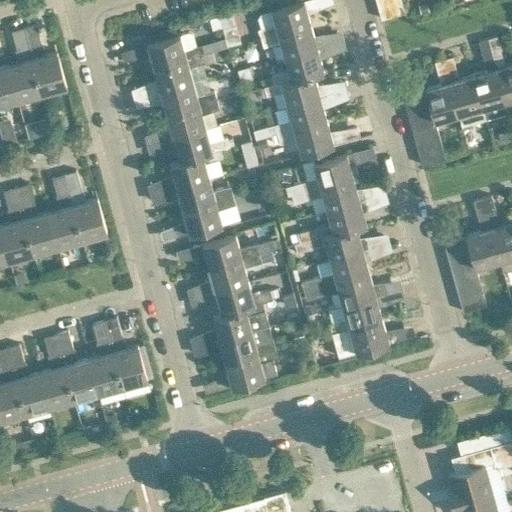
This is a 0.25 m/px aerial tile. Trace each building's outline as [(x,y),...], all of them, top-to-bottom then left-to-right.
[(316,4),(314,0),(297,0),(257,11),(261,26),(259,27),(261,36),(310,22),(306,7),(316,4)] [(405,11),(401,0),(398,0),(378,6),(382,17),(405,11)] [(66,83),(57,49),(44,52),(36,22),(24,25),(42,90),(66,83)] [(230,22),(208,26),(209,36),(232,32),(230,22)] [(315,37),(310,22),(261,36),(264,46),(281,42),(285,55),(326,43),(324,36),(315,37)] [(42,90),(24,25),(11,29),(20,59),(8,62),(18,97),(42,90)] [(154,65),(213,49),(211,40),(196,44),(193,32),(189,30),(181,33),(181,32),(148,42),(148,43),(142,45),(144,51),(150,50),(154,65)] [(511,96),(511,61),(505,63),(497,34),(488,36),(505,99),(511,96)] [(505,99),(488,36),(479,39),(487,68),(473,72),(485,117),(508,110),(505,99)] [(328,49),(326,43),(285,55),(289,70),(272,74),(274,83),(314,72),(324,70),(319,54),(328,49)] [(216,59),(213,49),(154,65),(158,79),(148,82),(151,90),(194,78),(191,66),(202,62),(216,59)] [(485,117),(473,72),(459,76),(453,54),(444,57),(459,112),(462,123),(485,117)] [(459,112),(444,57),(435,60),(441,81),(425,86),(426,88),(429,99),(433,111),(435,118),(459,112)] [(0,101),(18,97),(8,62),(0,64),(0,101)] [(314,72),(274,83),(264,86),(267,95),(284,91),(288,104),(326,94),(332,92),(330,86),(325,87),(323,82),(317,83),(314,72)] [(198,92),(194,78),(151,90),(153,98),(163,96),(167,112),(218,97),(217,97),(215,87),(210,89),(198,92)] [(429,99),(426,88),(403,94),(406,106),(429,99)] [(328,100),(326,94),(288,104),(292,119),(254,129),(257,138),(277,133),(327,118),(323,102),(328,100)] [(220,105),(218,97),(167,112),(171,127),(166,130),(168,136),(207,125),(203,110),(220,105)] [(433,111),(429,99),(406,106),(410,117),(433,111)] [(235,103),(215,107),(217,120),(237,116),(235,103)] [(436,122),(435,118),(433,111),(410,117),(413,129),(436,122)] [(331,133),(327,118),(277,133),(280,141),(297,137),(301,152),(334,142),(334,141),(343,139),(341,131),(331,133)] [(218,122),(207,125),(168,136),(170,143),(175,143),(179,157),(220,146),(230,144),(227,135),(222,136),(218,122)] [(439,134),(436,122),(413,129),(416,140),(439,134)] [(442,145),(439,134),(416,140),(419,152),(442,145)] [(257,161),(251,137),(241,140),(247,164),(257,161)] [(445,157),(444,153),(442,145),(419,152),(422,163),(445,157)] [(223,155),(220,146),(179,157),(170,160),(174,177),(169,179),(171,186),(209,175),(221,171),(217,157),(223,155)] [(356,150),(347,152),(347,151),(314,160),(318,175),(286,184),(288,193),(294,191),(353,175),(359,174),(354,158),(358,156),(356,150)] [(107,230),(97,195),(85,199),(76,167),(64,171),(83,237),(107,230)] [(83,237),(64,171),(51,174),(60,205),(48,209),(58,244),(83,237)] [(213,189),(209,175),(171,186),(173,192),(179,191),(183,207),(233,193),(230,184),(213,189)] [(358,191),(353,175),(294,191),(296,200),(323,193),(327,208),(365,196),(363,190),(358,191)] [(58,244),(48,209),(36,212),(28,181),(16,184),(34,250),(58,244)] [(34,250),(16,184),(3,188),(12,219),(0,221),(0,226),(9,257),(34,250)] [(222,222),(218,207),(245,200),(243,191),(233,193),(183,207),(187,223),(179,226),(180,233),(189,230),(189,231),(222,222)] [(511,218),(499,222),(491,193),(482,196),(499,258),(503,270),(511,266),(511,218)] [(369,195),(365,196),(327,208),(331,221),(297,231),(299,240),(366,221),(362,206),(370,201),(369,195)] [(499,258),(482,196),(473,198),(481,227),(467,231),(467,234),(470,245),(473,257),(475,265),(499,258)] [(366,221),(299,240),(294,241),(297,250),(326,242),(330,257),(368,246),(366,239),(361,240),(360,235),(369,232),(366,221)] [(0,259),(9,257),(0,226),(0,259)] [(195,251),(205,249),(209,264),(258,251),(274,247),(272,238),(239,247),(235,231),(203,240),(203,241),(193,244),(195,251)] [(470,245),(467,234),(444,240),(447,252),(470,245)] [(473,257),(470,245),(447,252),(450,264),(473,257)] [(370,253),(368,246),(330,257),(334,271),(301,280),(304,289),(370,271),(365,256),(370,253)] [(261,261),(258,251),(209,264),(213,279),(205,284),(206,290),(248,279),(244,265),(261,261)] [(476,269),(475,265),(473,257),(450,264),(453,275),(476,269)] [(480,280),(476,269),(453,275),(457,287),(480,280)] [(373,285),(370,271),(304,289),(306,298),(340,289),(344,303),(381,292),(386,291),(383,283),(373,285)] [(248,279),(206,290),(208,297),(218,296),(222,310),(263,299),(271,297),(269,289),(252,293),(248,279)] [(483,292),(480,280),(457,287),(460,298),(483,292)] [(298,306),(293,291),(284,293),(288,309),(298,306)] [(383,298),(381,292),(344,303),(347,317),(330,322),(333,331),(383,318),(378,301),(383,298)] [(486,303),(485,300),(483,292),(460,298),(463,310),(486,303)] [(263,299),(222,310),(212,313),(217,330),(208,334),(210,341),(269,324),(263,299)] [(146,377),(137,343),(125,346),(116,315),(105,318),(123,383),(146,377)] [(123,383),(105,318),(92,322),(101,352),(89,355),(99,390),(123,383)] [(386,331),(383,318),(333,331),(340,355),(389,341),(389,339),(394,338),(392,330),(386,331)] [(275,347),(269,324),(210,341),(212,350),(222,348),(225,361),(275,347)] [(99,390),(89,355),(76,359),(68,329),(57,332),(75,397),(99,390)] [(75,397),(57,332),(43,335),(52,366),(40,369),(50,404),(75,397)] [(50,404),(40,369),(28,373),(19,342),(8,345),(26,410),(50,404)] [(26,410),(8,345),(0,347),(0,367),(3,379),(0,380),(0,414),(1,417),(26,410)] [(278,356),(275,347),(225,361),(229,376),(222,379),(224,387),(232,385),(277,373),(273,357),(278,356)] [(497,511),(484,464),(495,461),(496,466),(511,461),(511,423),(457,439),(461,452),(451,455),(455,470),(449,472),(453,484),(448,486),(455,511),(460,510),(460,511),(497,511)] [(291,511),(285,489),(200,511),(199,511),(291,511)]
